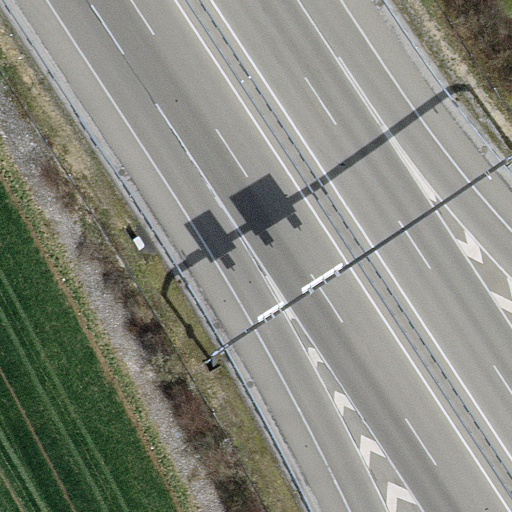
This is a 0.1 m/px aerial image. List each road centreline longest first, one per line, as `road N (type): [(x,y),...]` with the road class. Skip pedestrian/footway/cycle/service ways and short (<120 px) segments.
road 1 (motorway): [(154,36),(470,511)]
road 2 (motorway): [(154,36),(157,139),(267,317),(361,511)]
road 3 (motorway): [(511,391),(271,26)]
road 4 (motorway): [(511,247),(355,61),(271,26)]
